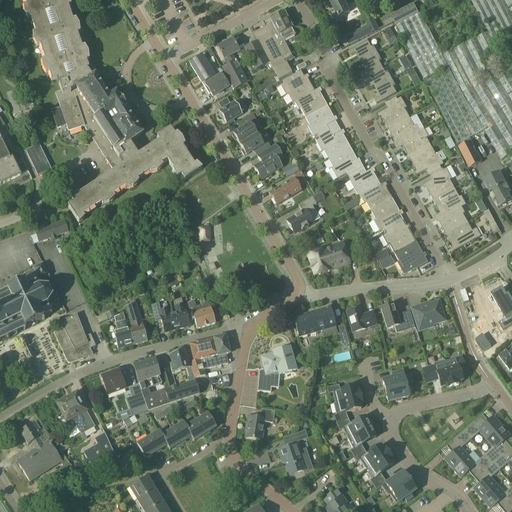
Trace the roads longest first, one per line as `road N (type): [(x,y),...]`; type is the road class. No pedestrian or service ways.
road 1 (residential): [(449,281),(383,159),(369,151),(297,0)]
road 2 (residential): [(297,293),(299,281),(163,56)]
road 3 (residential): [(511,407),(492,382),(477,393),(398,411),(390,425),(417,471),(456,494),(469,511)]
road 4 (residential): [(0,417),(120,358),(247,332)]
road 5 (residential): [(297,293),(449,281)]
road 6 (residential): [(163,56),(278,0)]
road 7 (residential): [(229,436),(160,475),(183,511)]
